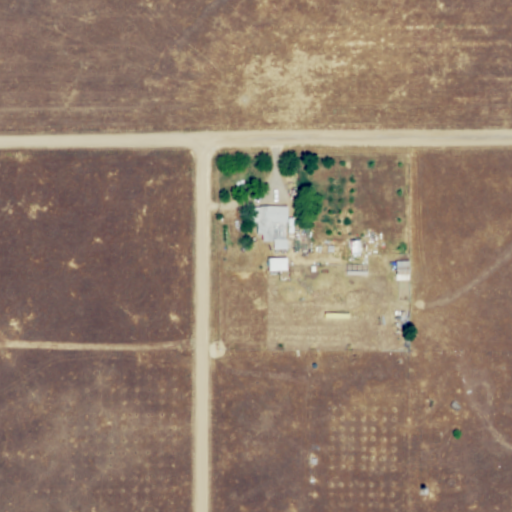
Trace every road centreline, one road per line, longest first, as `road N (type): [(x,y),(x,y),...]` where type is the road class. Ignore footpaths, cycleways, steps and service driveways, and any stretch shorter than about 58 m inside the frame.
road 1 (tertiary): [(511,138),(0,140)]
road 2 (residential): [(197,511),(200,138)]
